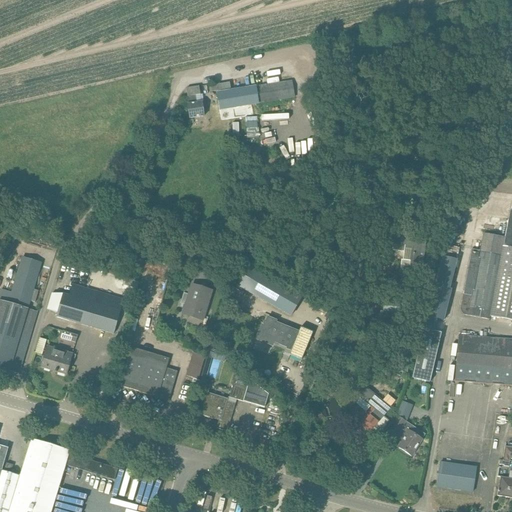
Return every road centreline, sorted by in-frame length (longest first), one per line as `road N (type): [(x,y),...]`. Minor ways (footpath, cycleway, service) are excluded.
road 1 (unknown): [(420,511),(456,280),(485,194)]
road 2 (unclassified): [(190,451),(399,511)]
road 3 (unknown): [(270,474),(343,302)]
road 4 (unclassified): [(18,403),(190,451)]
road 5 (unclassified): [(18,403),(49,282),(68,242)]
